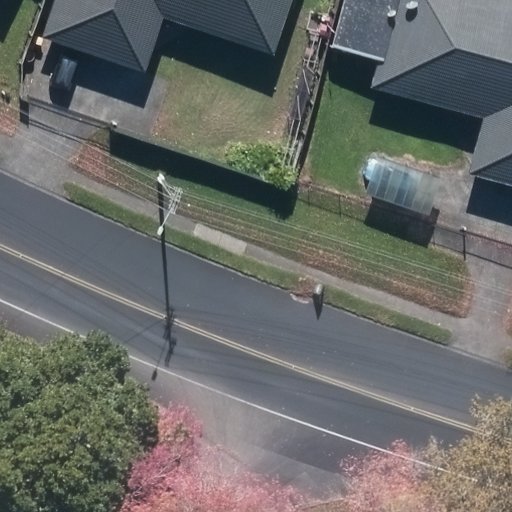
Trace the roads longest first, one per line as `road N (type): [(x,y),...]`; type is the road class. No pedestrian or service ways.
road 1 (secondary): [(0,240),(309,355)]
road 2 (unclassified): [(309,355),(154,511)]
road 3 (secondary): [(309,355),(511,410)]
